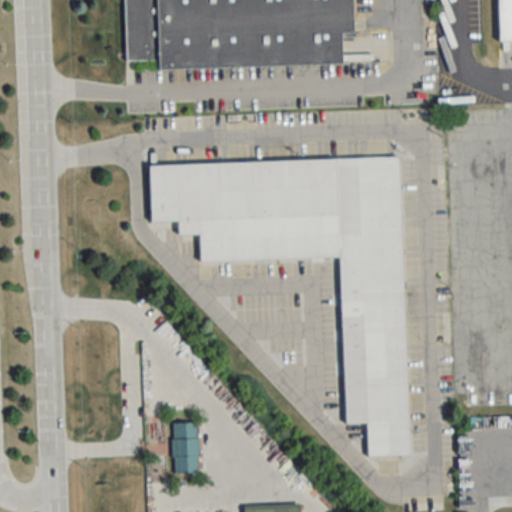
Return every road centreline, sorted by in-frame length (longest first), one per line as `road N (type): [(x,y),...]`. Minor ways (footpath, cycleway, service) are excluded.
road 1 (secondary): [(52,511),(32,0)]
road 2 (secondary): [(38,151),(22,138),(18,0)]
